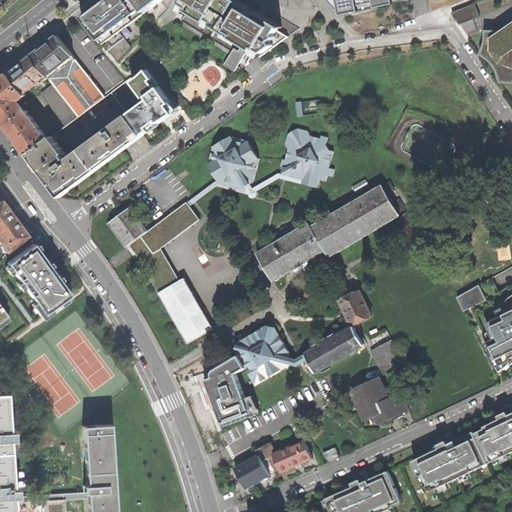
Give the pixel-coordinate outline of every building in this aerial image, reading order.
[(102,0),(84,15),(106,44),(166,0),(102,0)] [(284,25),(234,0),(185,0),(181,7),(264,52),(284,25)] [(339,0),(342,15),(371,9),(409,1),(415,0),(339,0)] [(511,24),(502,31),(487,30),(487,41),(483,54),(494,62),(499,69),(503,81),(511,81),(511,24)] [(45,46),(31,56),(47,75),(53,83),(80,116),(105,96),(57,36),(45,46)] [(19,65),(9,73),(25,93),(47,75),(31,56),(19,65)] [(150,98),(129,114),(144,134),(166,117),(175,111),(170,103),(173,101),(161,84),(158,86),(153,79),(155,77),(148,68),(132,80),(146,98),(149,96),(150,98)] [(0,114),(8,125),(25,113),(17,103),(26,95),(25,94),(26,94),(25,93),(9,73),(0,80),(0,114)] [(67,125),(80,116),(53,83),(42,93),(67,125)] [(21,143),(29,154),(49,139),(27,111),(25,113),(8,125),(21,143)] [(131,144),(144,134),(129,114),(68,159),(64,154),(66,153),(53,136),(49,139),(29,154),(42,171),(60,197),(131,144)] [(327,181),(329,175),(335,176),(336,170),(331,168),(335,151),(331,150),(328,143),(329,138),(323,136),(322,138),(312,136),(310,131),(299,128),(289,133),(287,144),(290,149),(287,160),(284,159),(283,166),(289,168),(291,171),(290,175),(305,180),(304,182),(319,186),(321,179),(327,181)] [(255,182),(261,158),(253,157),(254,153),(256,151),(255,149),(252,150),(249,149),(251,141),(233,136),(231,144),(226,143),(225,140),(222,142),(224,145),(223,148),(215,146),(210,164),(217,166),(216,171),(214,172),(216,175),(218,173),(223,175),(220,182),(244,188),(255,182)] [(391,181),(384,185),(389,193),(395,189),(391,181)] [(274,281),(294,269),(297,274),(312,265),(309,260),(327,250),(330,256),(408,211),(400,198),(394,202),(389,193),(384,185),(384,184),(313,226),(310,223),(258,253),(274,281)] [(0,201),(0,227),(15,217),(7,208),(2,200),(0,201)] [(137,253),(189,343),(215,328),(194,292),(195,292),(186,277),(181,279),(163,247),(200,219),(188,202),(149,231),(131,207),(110,222),(119,235),(128,246),(131,244),(137,253)] [(33,223),(34,222),(28,214),(25,216),(29,222),(31,225),(33,223)] [(0,241),(7,250),(27,235),(21,226),(15,217),(0,227),(0,241)] [(27,242),(0,261),(0,266),(33,313),(61,294),(27,242)] [(341,298),(354,325),(372,316),(360,290),(341,298)] [(511,359),(511,305),(500,311),(503,317),(489,323),(497,339),(488,344),(498,366),(511,359)] [(317,372),(364,344),(354,326),(297,360),(289,357),(290,352),(276,327),(268,325),(237,343),(238,344),(237,346),(235,348),(244,363),(250,364),(252,368),(251,374),(257,384),(292,364),(298,365),(309,359),(317,372)] [(383,374),(405,363),(392,339),(371,350),(383,374)] [(216,378),(208,381),(225,427),(262,413),(256,395),(248,398),(238,373),(246,369),(239,357),(216,371),(215,374),(216,378)] [(394,417),(409,410),(402,393),(389,399),(383,387),(384,386),(380,377),(352,390),(366,419),(371,417),(374,422),(379,420),(380,423),(394,417)] [(115,511),(110,431),(83,433),(87,485),(83,486),(84,492),(17,496),(17,489),(14,490),(10,439),(14,439),(13,432),(10,432),(7,394),(0,394),(0,511),(65,511),(64,499),(88,497),(88,511),(115,511)] [(511,451),(511,412),(506,415),(478,429),(493,460),(511,451)] [(493,460),(478,429),(446,444),(414,460),(429,491),(493,460)] [(276,453),(270,442),(263,446),(275,471),(280,468),(282,472),(296,465),(313,458),(305,439),(276,453)] [(270,474),(275,471),(263,446),(256,449),(261,458),(264,457),(265,460),(241,473),(245,480),(249,486),(270,475),(270,474)] [(239,470),(246,467),(241,458),(235,461),(239,470)] [(393,511),(407,506),(390,470),(358,485),(326,500),(331,511),(393,511)]
